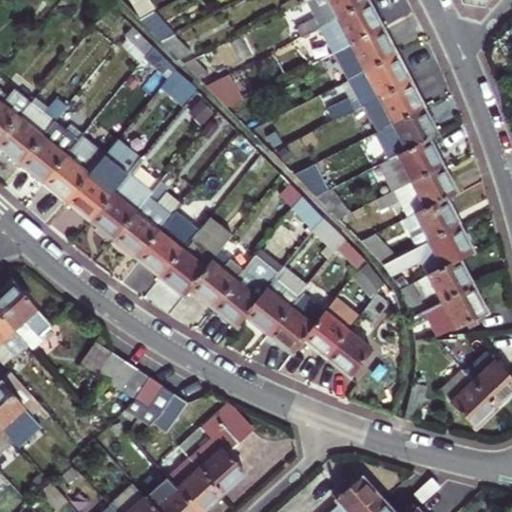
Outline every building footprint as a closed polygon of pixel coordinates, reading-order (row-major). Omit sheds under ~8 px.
[(332,0),(310,0),(319,17),(302,25),(307,35),(324,26),(341,17),(332,0)] [(332,0),(341,17),(371,2),(370,0),(332,0)] [(355,44),(385,28),(371,2),(341,17),(355,44)] [(324,26),(307,35),(312,44),(329,35),(324,26)] [(399,54),(385,28),(355,44),(369,70),(399,54)] [(355,44),(338,53),(351,79),(369,70),(355,44)] [(413,80),(399,54),(369,70),(382,96),(413,80)] [(382,96),(397,124),(427,108),(413,80),(382,96)] [(0,144),(0,145),(22,117),(0,99),(0,94),(4,90),(0,85),(0,144)] [(380,132),(397,124),(382,96),(366,105),(380,132)] [(330,108),(336,121),(358,109),(352,97),(330,108)] [(441,135),(427,108),(397,124),(411,151),(431,140),(441,135)] [(22,117),(0,145),(24,164),(46,136),(22,117)] [(397,124),(380,132),(394,159),(401,156),(411,151),(397,124)] [(24,164),(47,182),(69,155),(46,136),(24,164)] [(47,182),(70,201),(92,174),(107,155),(85,136),(69,155),(47,182)] [(445,166),(431,140),(411,151),(401,156),(414,182),(445,166)] [(445,166),(414,182),(428,209),(447,198),(458,192),(445,166)] [(94,220),(116,193),(92,174),(70,201),(94,220)] [(165,179),(151,196),(161,203),(174,186),(165,179)] [(396,192),(380,200),(384,208),(400,200),(396,192)] [(94,220),(117,239),(139,212),(116,193),(94,220)] [(416,215),(430,241),(461,225),(447,198),(428,209),(416,215)] [(190,226),(199,233),(213,216),(204,209),(190,226)] [(140,258),(162,231),(139,212),(117,239),(140,258)] [(223,224),(213,216),(199,233),(210,242),(223,224)] [(140,258),(164,277),(186,250),(177,242),(184,233),(170,222),(162,231),(140,258)] [(461,225),(430,241),(387,263),(382,265),(393,280),(398,277),(424,263),(431,275),(461,259),(475,252),(461,225)] [(194,289),(210,269),(186,250),(164,277),(188,296),(194,289)] [(431,275),(445,302),(476,286),(461,259),(431,275)] [(194,289),(216,307),(238,280),(215,262),(210,269),(194,289)] [(248,315),(271,334),(293,307),(301,297),(304,294),(310,286),(286,267),(277,279),(270,288),(261,299),(248,315)] [(238,280),(216,307),(239,326),(248,315),(261,299),(238,280)] [(17,281),(0,295),(0,309),(32,346),(36,350),(48,340),(44,335),(56,324),(17,281)] [(476,286),(445,302),(438,306),(451,332),(459,328),(490,313),(476,286)] [(306,339),(316,325),(327,312),(304,294),(301,297),(293,307),(271,334),(295,353),(306,339)] [(328,311),(327,312),(316,325),(306,339),(330,357),(352,330),(350,329),(362,314),(339,297),(328,311)] [(0,356),(2,358),(10,367),(22,356),(32,346),(0,309),(0,356)] [(352,330),(330,357),(354,376),(376,350),(352,330)] [(114,381),(129,360),(116,352),(102,373),(114,381)] [(467,371),(477,382),(500,407),(511,395),(511,377),(498,362),(488,352),(467,371)] [(127,389),(141,368),(129,360),(114,381),(127,389)] [(153,376),(141,368),(127,389),(138,398),(153,376)] [(456,403),(455,403),(478,429),(500,407),(477,382),(467,371),(465,370),(444,390),(456,403)] [(15,372),(0,386),(0,423),(4,428),(28,406),(35,413),(45,405),(15,372)] [(153,376),(138,398),(151,406),(166,384),(153,376)] [(431,385),(417,381),(409,418),(423,421),(431,385)] [(151,406),(163,414),(164,415),(180,393),(166,384),(151,406)] [(178,424),(192,401),(180,393),(164,415),(178,424)] [(205,410),(192,401),(178,424),(191,433),(205,410)] [(202,468),(226,495),(248,474),(231,453),(257,428),(238,406),(231,403),(206,425),(217,437),(192,457),(202,468)] [(170,477),(180,488),(202,468),(192,457),(170,477)] [(202,468),(180,488),(200,511),(206,511),(226,495),(202,468)] [(334,493),(339,500),(366,476),(360,469),(334,493)] [(332,511),(370,511),(386,498),(366,476),(339,500),(343,503),(332,511)] [(170,477),(146,498),(156,510),(180,488),(170,477)] [(424,503),(430,497),(441,487),(434,478),(416,494),(424,503)] [(200,511),(180,488),(156,510),(158,511),(200,511)] [(146,498),(130,511),(158,511),(156,510),(146,498)] [(398,511),(386,498),(370,511),(398,511)]
